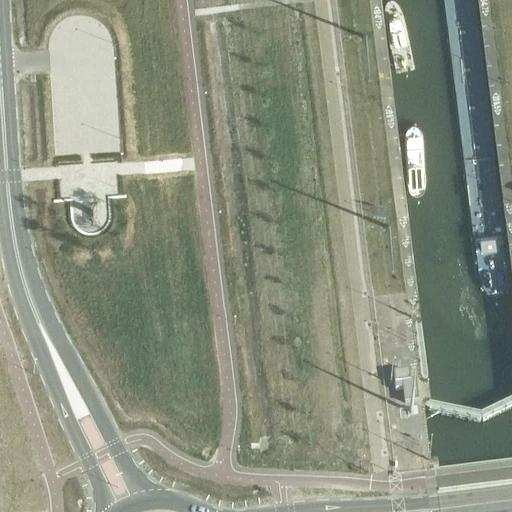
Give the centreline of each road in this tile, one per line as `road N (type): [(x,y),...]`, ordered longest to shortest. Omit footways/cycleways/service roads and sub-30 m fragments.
road 1 (secondary): [(68,383),(33,310),(11,213),(0,35)]
road 2 (secondary): [(147,502),(101,414),(68,383)]
road 3 (secondary): [(68,383),(73,428),(115,511)]
